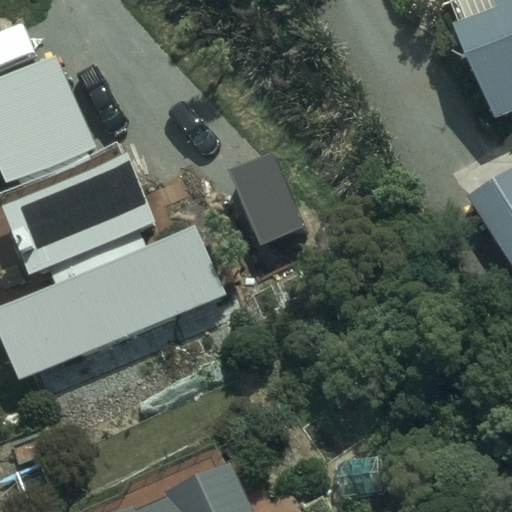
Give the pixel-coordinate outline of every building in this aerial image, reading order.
[(511,0),(468,0),(457,4),(502,121),(511,116),(511,0)] [(59,55),(0,78),(0,163),(9,186),(98,150),(59,55)] [(0,308),(24,376),(230,292),(201,222),(148,243),(141,226),(166,216),(137,144),(8,196),(39,272),(51,266),(59,284),(0,308)] [(511,189),(476,211),(511,271),(511,189)] [(302,203),(251,224),(267,258),(317,234),(302,203)] [(252,511),(240,483),(178,510),(179,511),(252,511)]
